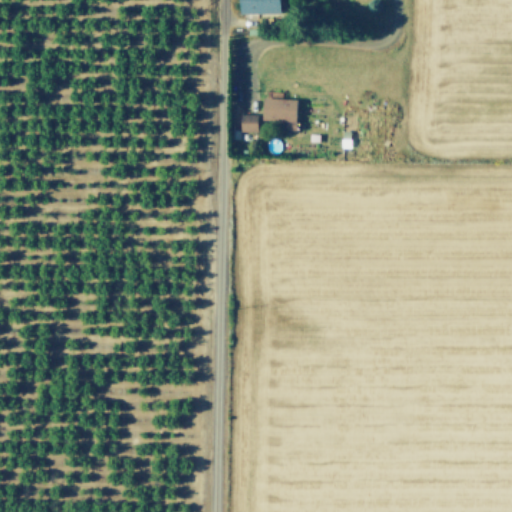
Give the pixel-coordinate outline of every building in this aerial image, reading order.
[(238,11),(237,0),(281,0),(282,10),(238,11)] [(261,115),(262,93),(295,95),(294,117),(261,115)] [(239,127),(239,110),(255,110),(255,127),(239,127)] [(231,126),(238,126),(238,136),(230,136),(231,126)] [(292,154),(292,143),(311,142),(311,153),(292,154)]
